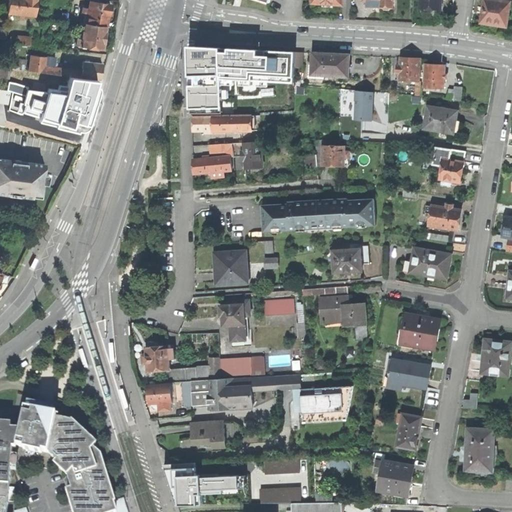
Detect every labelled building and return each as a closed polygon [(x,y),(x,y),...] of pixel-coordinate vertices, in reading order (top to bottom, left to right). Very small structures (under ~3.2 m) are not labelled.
[(24,14),(33,15),(34,0),(8,0),(7,12),(21,14),(24,14)] [(393,0),(363,0),(363,1),(368,1),(368,7),(382,8),(393,8),(393,0)] [(420,0),(420,10),(430,10),(441,11),(441,0),(420,0)] [(490,26),(507,28),(510,3),(510,0),(497,0),(497,1),(491,0),(484,0),(481,24),(490,26)] [(87,13),(85,24),(106,26),(109,4),(89,1),(88,7),(82,6),(82,9),(81,12),(87,13)] [(75,45),(102,49),(104,38),(106,26),(85,24),(79,23),(78,30),(82,31),(80,39),(76,38),(75,45)] [(15,45),(2,44),(1,51),(15,52),(15,45)] [(222,79),(223,49),(189,46),(189,53),(190,113),(222,113),(222,79)] [(296,52),(262,51),(223,49),(222,79),(294,83),(295,67),(296,52)] [(304,52),(296,52),(295,67),(303,68),(304,52)] [(330,55),(313,54),(312,66),(314,66),(314,76),(349,78),(350,56),(330,55)] [(29,70),(81,76),(82,72),(62,70),(62,68),(55,67),(56,58),(30,55),(29,70)] [(407,60),(401,59),(401,62),(399,62),(398,67),(397,66),(397,74),(400,74),(400,81),(417,82),(416,97),(422,97),(422,92),(422,82),(420,82),(421,60),(407,60)] [(82,72),(81,76),(100,79),(102,69),(102,63),(83,61),(82,72)] [(439,66),(426,65),(426,89),(445,90),(446,66),(439,66)] [(0,77),(8,78),(9,68),(0,67),(0,77)] [(455,94),(450,93),(449,100),(462,102),(464,88),(456,87),(455,94)] [(374,92),(356,91),(355,101),(356,101),(355,120),(372,121),(373,105),(374,92)] [(459,112),(430,107),(426,130),(455,135),(457,124),(459,112)] [(37,120),(31,118),(33,113),(22,110),(17,128),(29,132),(31,125),(35,126),(37,120)] [(35,126),(62,134),(65,122),(39,115),(37,120),(35,126)] [(252,130),(252,115),(193,117),(193,124),(193,131),(252,130)] [(66,120),(65,122),(62,134),(84,140),(85,135),(88,127),(66,120)] [(327,140),(316,139),(317,154),(318,165),(329,166),(345,167),(345,159),(350,159),(350,152),(349,152),(349,148),(346,148),(346,147),(340,147),(328,146),(327,140)] [(255,142),(232,144),(233,157),(241,156),(241,159),(243,159),(245,158),(246,169),(263,168),(261,142),(255,142)] [(228,151),(228,157),(231,157),(233,157),(232,144),(209,145),(210,152),(228,151)] [(467,153),(436,147),(432,171),(442,172),(441,180),(445,180),(444,184),(452,186),(453,182),(462,183),(464,172),(467,153)] [(307,166),(318,165),(317,154),(306,155),(307,166)] [(232,170),(231,157),(228,157),(194,160),(194,167),(195,173),(212,172),(212,178),(224,177),(224,171),(232,170)] [(0,190),(7,192),(21,194),(32,195),(33,191),(41,192),(41,183),(46,184),(48,174),(43,174),(44,165),(24,162),(22,162),(18,165),(14,161),(12,161),(0,159),(0,190)] [(420,193),(406,191),(405,199),(419,200),(420,193)] [(293,201),(288,201),(288,203),(262,205),(264,232),(375,225),(374,199),(348,200),(348,198),(342,199),(293,201)] [(433,207),(428,207),(427,214),(432,215),(430,226),(458,231),(460,219),(463,204),(459,203),(458,210),(447,209),(449,201),(442,200),(440,207),(433,206),(433,207)] [(459,203),(449,201),(447,209),(458,210),(459,203)] [(511,218),(507,217),(505,226),(503,237),(510,238),(507,252),(511,252),(511,218)] [(455,238),(429,233),(429,238),(454,243),(455,238)] [(274,241),(258,242),(258,254),(275,253),(274,241)] [(367,265),(371,264),(369,244),(367,244),(367,247),(360,248),(360,245),(351,246),(351,252),(336,253),(338,274),(348,273),(348,275),(354,274),(354,273),(364,272),(363,265),(367,265)] [(449,268),(452,256),(415,249),(413,263),(410,262),(408,262),(406,263),(405,266),(406,271),(407,271),(406,274),(410,275),(411,272),(428,276),(433,280),(435,279),(436,277),(447,279),(449,268)] [(218,284),(247,282),(245,251),(215,253),(215,262),(216,265),(217,265),(218,284)] [(278,259),(254,260),(255,278),(268,278),(268,269),(278,269),(278,259)] [(349,295),(348,287),(304,290),(304,296),(336,294),(336,298),(321,299),(322,310),(323,310),(324,322),(344,321),(345,327),(356,326),(357,340),(368,339),(365,305),(350,306),(349,295)] [(295,298),(266,300),(267,316),(297,314),(295,298)] [(249,316),(251,316),(250,301),(240,301),(240,306),(221,307),(222,313),(222,318),(224,318),(225,327),(231,327),(232,342),(250,341),(249,316)] [(422,351),(425,348),(435,349),(436,339),(440,321),(407,315),(406,321),(401,320),(396,342),(398,346),(422,351)] [(482,353),(486,354),(484,373),(507,375),(511,345),(494,343),(495,339),(490,339),(484,338),(482,353)] [(149,372),(170,370),(170,369),(169,359),(174,359),(173,349),(168,349),(167,346),(147,348),(148,358),(149,372)] [(89,370),(92,370),(86,351),(81,352),(82,355),(87,369),(87,371),(89,370)] [(221,379),(221,376),(220,358),(220,357),(210,358),(210,368),(207,368),(207,365),(198,366),(199,367),(170,369),(170,370),(171,382),(175,382),(221,379)] [(251,358),(251,357),(220,358),(221,376),(252,374),(252,375),(265,374),(264,357),(251,358)] [(404,385),(427,390),(429,381),(432,367),(394,360),(391,373),(389,373),(386,384),(403,388),(404,385)] [(23,363),(22,361),(13,367),(15,370),(22,366),(24,364),(23,363)] [(274,375),(221,379),(175,382),(176,400),(185,400),(185,403),(189,406),(213,404),(213,410),(240,408),(253,407),(253,397),(275,396),(274,375)] [(172,400),(171,382),(147,384),(148,396),(149,404),(156,404),(156,411),(171,410),(171,402),(172,402),(172,400)] [(122,388),(120,389),(126,407),(130,406),(124,390),(124,388),(122,388)] [(462,409),(478,410),(478,396),(471,395),(471,402),(464,402),(462,409)] [(33,408),(32,410),(53,415),(54,412),(51,412),(47,402),(37,409),(33,408)] [(113,501),(115,501),(100,454),(93,448),(96,444),(73,421),(72,422),(56,419),(57,416),(53,415),(32,410),(25,409),(20,430),(12,429),(12,424),(0,423),(0,511),(7,511),(9,501),(10,487),(11,469),(12,455),(13,448),(16,448),(17,445),(24,447),(42,451),(49,453),(57,461),(55,464),(60,469),(68,476),(72,489),(67,491),(74,511),(115,511),(116,511),(113,501)] [(396,451),(416,454),(416,450),(420,451),(422,439),(424,427),(421,427),(422,419),(403,415),(396,451)] [(214,449),(227,448),(225,423),(193,425),(194,436),(194,445),(214,443),(214,449)] [(482,477),(500,479),(498,446),(494,446),(495,430),(469,430),(468,448),(461,447),(460,463),(466,464),(466,471),(470,472),(470,477),(482,477)] [(264,459),(265,474),(300,472),(300,458),(264,459)] [(383,491),(408,496),(411,480),(413,468),(378,461),(376,474),(379,475),(375,493),(382,495),(383,491)] [(196,463),(165,465),(168,476),(196,474),(196,463)] [(177,506),(203,504),(202,494),(223,493),(223,489),(240,488),(239,475),(220,476),(219,473),(196,474),(168,476),(170,485),(177,506)] [(300,487),(260,489),(261,503),(301,502),(300,487)] [(128,511),(124,498),(115,501),(113,501),(116,511),(128,511)] [(291,511),(341,511),(342,503),(317,503),(291,503),(291,511)]
